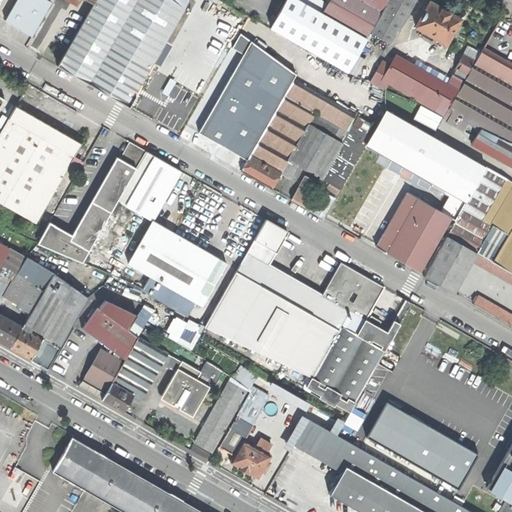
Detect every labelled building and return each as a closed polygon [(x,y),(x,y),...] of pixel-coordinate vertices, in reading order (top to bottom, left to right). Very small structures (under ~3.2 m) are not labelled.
[(89,0),(93,2),(57,65),(91,85),(126,105),(182,8),(171,0),(89,0)] [(369,31),(391,44),(416,0),(329,0),(328,2),(324,0),(286,0),(272,26),(348,69),(369,31)] [(445,43),(460,18),(450,12),(451,11),(451,8),(450,6),(448,4),(445,3),(442,4),(440,6),(430,0),(415,25),(421,29),(419,33),(437,43),(439,40),(445,43)] [(294,78),(296,73),(240,32),(232,47),(242,53),(198,131),(247,159),(294,78)] [(167,38),(175,84),(185,83),(185,80),(193,79),(191,70),(193,70),(190,54),(182,56),(178,36),(167,38)] [(469,44),(463,53),(475,60),(481,50),(469,44)] [(471,144),(511,167),(511,63),(483,47),(481,50),(475,60),(467,74),(457,91),(444,114),(462,122),(464,119),(480,128),(471,144)] [(455,67),(467,74),(475,60),(463,53),(455,67)] [(444,114),(457,91),(444,84),(394,55),(389,64),(380,78),(373,74),(368,81),(383,88),(387,82),(444,114)] [(381,59),(373,74),(380,78),(389,64),(381,59)] [(455,67),(444,84),(457,91),(467,74),(455,67)] [(364,116),(294,78),(247,159),(241,170),(259,180),(271,187),(280,172),(290,178),(297,164),(288,159),(308,124),(342,144),(322,178),(327,181),(323,187),(335,195),(365,144),(380,116),(369,107),(364,116)] [(20,107),(15,105),(6,120),(0,131),(0,203),(33,223),(50,195),(68,164),(72,158),(73,156),(75,152),(77,148),(81,142),(73,138),(64,133),(57,129),(48,124),(47,123),(40,119),(37,117),(36,116),(32,114),(20,107)] [(450,192),(465,200),(484,165),(384,109),(380,116),(365,144),(450,192)] [(297,164),(322,178),(342,144),(308,124),(288,159),(297,164)] [(44,228),(7,224),(5,228),(81,260),(116,199),(151,220),(180,170),(166,162),(144,149),(138,146),(131,142),(122,159),(118,157),(108,175),(106,174),(71,235),(54,226),(54,224),(49,221),(44,228)] [(83,161),(73,156),(72,158),(68,164),(78,169),(83,161)] [(492,224),(508,233),(511,226),(511,182),(484,165),(465,200),(461,207),(492,224)] [(318,185),(303,177),(291,198),(299,203),(310,209),(318,197),(313,194),(318,185)] [(335,198),(325,191),(313,211),(324,217),(335,198)] [(449,217),(454,219),(458,211),(448,206),(443,213),(406,192),(376,245),(396,257),(419,271),(449,217)] [(461,207),(465,200),(450,192),(444,204),(448,206),(458,211),(461,207)] [(454,292),(492,224),(461,207),(458,211),(454,219),(423,274),(438,283),(454,292)] [(204,324),(311,376),(369,277),(354,269),(340,261),(321,294),(302,282),(304,277),(297,273),(294,278),(268,262),(287,230),(265,218),(263,220),(261,219),(258,224),(260,226),(223,290),(209,315),(204,324)] [(511,226),(508,233),(493,261),(511,272),(511,226)] [(0,298),(10,281),(15,272),(25,255),(9,246),(0,261),(0,298)] [(24,354),(46,367),(86,296),(52,272),(25,255),(15,272),(42,288),(28,312),(21,325),(9,346),(24,354)] [(18,305),(28,312),(42,288),(15,272),(10,281),(26,291),(18,305)] [(305,387),(348,413),(364,384),(395,329),(400,322),(393,318),(392,318),(386,329),(365,317),(384,285),(369,277),(311,376),(305,387)] [(189,307),(209,315),(223,290),(204,281),(189,307)] [(406,298),(393,318),(400,322),(412,302),(406,298)] [(134,339),(136,335),(96,306),(81,325),(123,358),(134,339)] [(0,340),(9,346),(21,325),(0,313),(0,340)] [(405,335),(395,329),(364,384),(373,389),(405,335)] [(171,360),(134,339),(123,358),(122,361),(106,389),(101,398),(113,405),(122,411),(132,394),(140,399),(160,364),(166,368),(171,360)] [(88,379),(106,389),(122,361),(99,348),(83,376),(88,379)] [(49,366),(63,373),(69,364),(55,355),(49,366)] [(180,360),(160,394),(164,401),(185,413),(192,413),(209,384),(213,386),(223,369),(206,359),(199,371),(180,360)] [(422,375),(408,398),(485,444),(499,420),(422,375)] [(246,387),(230,376),(194,442),(210,451),(246,387)] [(249,389),(218,445),(235,454),(231,461),(238,465),(238,467),(242,469),(249,472),(249,471),(258,476),(270,454),(265,451),(268,446),(261,443),(259,447),(243,439),(251,423),(249,421),(262,399),(249,389)] [(356,411),(410,443),(428,413),(407,400),(401,409),(393,404),(369,389),(356,411)] [(307,417),(301,428),(296,436),(344,464),(355,444),(307,417)] [(277,436),(291,444),(296,436),(301,428),(287,418),(277,436)] [(51,470),(124,511),(202,511),(161,488),(71,436),(51,470)] [(204,457),(207,453),(183,439),(180,444),(204,457)] [(511,511),(511,442),(488,485),(508,497),(506,500),(504,504),(500,503),(497,507),(506,511),(511,511)] [(409,511),(425,484),(355,444),(344,464),(328,492),(362,511),(409,511)] [(475,511),(427,484),(425,484),(409,511),(475,511)] [(72,511),(72,503),(56,503),(56,511),(72,511)]
